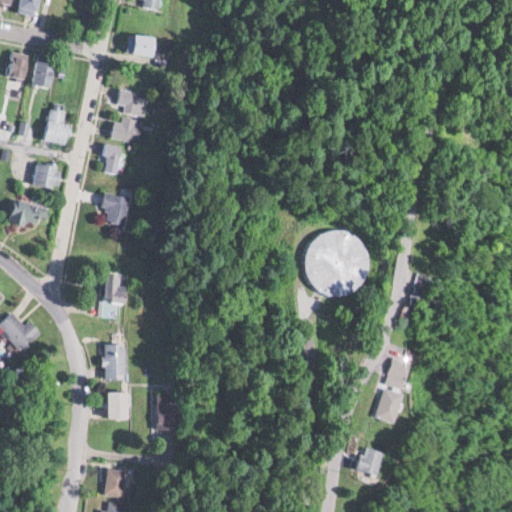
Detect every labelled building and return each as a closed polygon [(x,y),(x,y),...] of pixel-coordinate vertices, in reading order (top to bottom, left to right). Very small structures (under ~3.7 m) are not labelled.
[(16,0),(34,0),(33,10),(15,8),(16,0)] [(136,0),(136,4),(157,8),(158,0),(136,0)] [(153,35),(131,35),(131,49),(153,49),(153,35)] [(25,77),(30,58),(13,53),(8,72),(25,77)] [(63,71),(56,68),(58,64),(42,57),(32,77),(54,88),(63,71)] [(72,123),(63,121),(66,110),(52,106),(44,138),(67,143),(72,123)] [(112,135),(135,142),(141,120),(119,114),(112,135)] [(8,116),(0,115),(0,128),(7,130),(8,116)] [(120,172),(120,143),(104,143),(104,172),(120,172)] [(58,187),(61,164),(36,160),(33,183),(58,187)] [(121,225),(130,197),(106,190),(101,205),(109,208),(105,220),(121,225)] [(38,198),(10,203),(14,223),(41,218),(38,198)] [(347,225),(304,240),(322,294),(365,280),(347,225)] [(116,316),(116,303),(129,303),(129,283),(121,283),(122,272),(102,271),(102,316),(116,316)] [(32,318),(23,323),(15,311),(0,320),(0,321),(18,348),(41,332),(32,318)] [(104,342),(104,378),(126,378),(126,342),(104,342)] [(401,381),(424,385),(429,358),(406,354),(401,381)] [(423,389),(400,384),(392,414),(416,419),(423,389)] [(110,416),(129,416),(129,389),(110,389),(110,416)] [(180,394),(156,394),(156,431),(180,431),(180,394)] [(396,473),(404,449),(379,441),(371,465),(396,473)] [(126,469),(107,466),(103,492),(121,495),(126,469)] [(106,508),(100,507),(99,511),(125,511),(127,503),(108,499),(106,508)]
